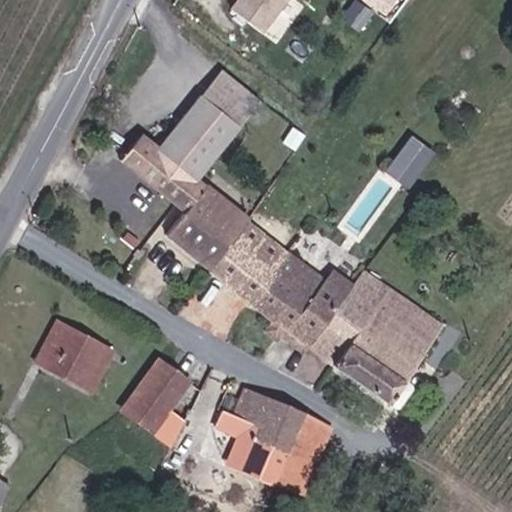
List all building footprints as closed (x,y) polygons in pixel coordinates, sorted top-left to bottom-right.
[(236,0),(230,11),(268,33),(286,0),(236,0)] [(221,69),(199,96),(237,128),(259,100),(221,69)] [(209,272),(247,223),(205,190),(202,189),(193,182),(237,128),(199,96),(154,150),(138,136),(118,162),(182,213),(163,237),(209,272)] [(408,186),(434,148),(407,130),(381,168),(408,186)] [(269,275),(286,252),(247,223),(209,272),(226,286),(250,304),(251,305),(273,277),(269,275)] [(325,283),(286,252),(269,275),(273,277),(251,305),(308,350),(351,289),(332,274),(325,283)] [(443,327),(363,272),(351,289),(308,350),(333,369),(388,405),(443,327)] [(250,304),(226,286),(217,298),(229,307),(234,301),(245,311),(250,304)] [(32,364),(40,369),(62,328),(53,323),(32,364)] [(106,350),(62,328),(40,369),(84,392),(106,350)] [(112,354),(106,350),(84,392),(90,395),(112,354)] [(184,423),(168,411),(187,384),(156,363),(121,411),(170,447),(184,423)] [(225,397),(219,411),(291,444),(304,414),(243,388),(237,402),(225,397)] [(273,486),(291,444),(219,411),(213,428),(238,438),(227,466),(273,486)] [(304,414),(291,444),(273,486),(301,498),(330,428),(304,414)] [(6,511),(11,503),(3,498),(9,487),(0,481),(0,511),(6,511)]
